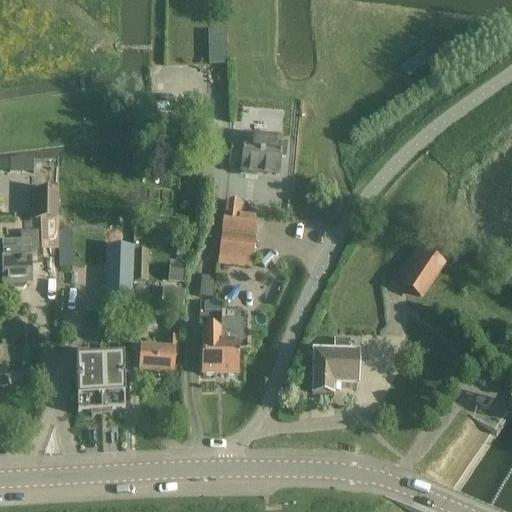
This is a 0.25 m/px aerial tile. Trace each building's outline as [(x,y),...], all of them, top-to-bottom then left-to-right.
[(226,32),(209,33),(210,65),(227,64),(226,32)] [(433,62),(427,51),(402,66),(409,77),(433,62)] [(118,116),(117,96),(104,97),(106,117),(118,116)] [(229,167),(241,168),(240,175),(278,178),(280,160),(285,160),(286,146),(281,146),(282,140),(244,137),(243,147),(231,146),(229,167)] [(8,161),(0,161),(0,175),(9,175),(8,163),(8,162),(8,161)] [(57,193),(37,193),(37,222),(56,222),(57,193)] [(225,204),(221,234),(254,238),(256,219),(241,217),(242,206),(225,204)] [(42,268),(41,234),(20,235),(20,245),(1,246),(2,287),(7,287),(7,289),(11,292),(23,292),(26,289),(26,286),(31,286),(30,268),(42,268)] [(221,234),(217,267),(250,271),(254,238),(221,234)] [(106,249),(104,309),(131,310),(133,250),(106,249)] [(441,267),(416,250),(395,282),(420,298),(441,267)] [(148,254),(134,254),(134,282),(147,282),(148,254)] [(185,268),(169,266),(168,283),(183,285),(185,268)] [(183,293),(163,291),(162,308),(182,310),(183,293)] [(220,307),(211,306),(209,319),(219,319),(220,307)] [(220,335),(220,377),(238,377),(238,339),(243,339),(243,323),(220,323),(220,335)] [(203,377),(220,377),(220,335),(202,335),(203,377)] [(177,340),(167,339),(166,352),(140,350),(139,374),(171,376),(172,358),(175,359),(177,340)] [(349,343),(334,343),(333,354),(313,354),(311,397),(333,397),(334,388),(356,389),(358,354),(349,354),(349,343)] [(123,415),(122,378),(76,380),(78,417),(123,415)]
